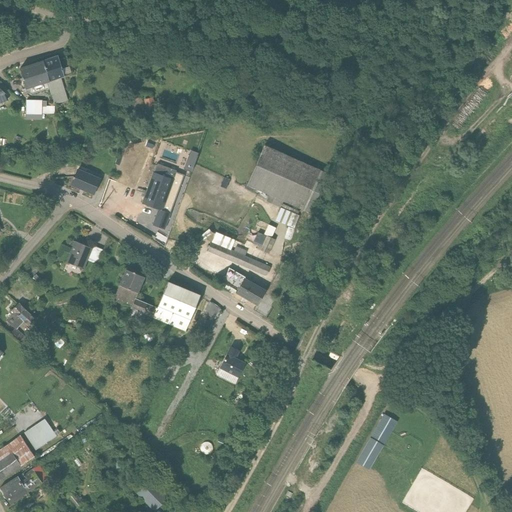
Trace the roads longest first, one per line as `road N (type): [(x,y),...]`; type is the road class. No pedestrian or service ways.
road 1 (track): [(511,57),(376,236),(236,511)]
road 2 (unclassified): [(295,349),(72,208)]
road 3 (track): [(511,274),(382,396)]
road 4 (track): [(382,396),(317,511)]
road 5 (track): [(419,493),(435,434),(382,396)]
